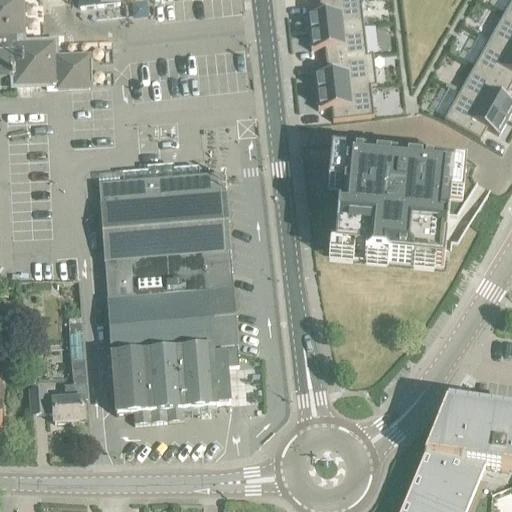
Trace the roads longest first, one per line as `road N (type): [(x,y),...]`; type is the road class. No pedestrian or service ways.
road 1 (tertiary): [(317,439),(259,0)]
road 2 (residential): [(0,484),(294,476)]
road 3 (tertiary): [(353,455),(410,409),(511,252)]
